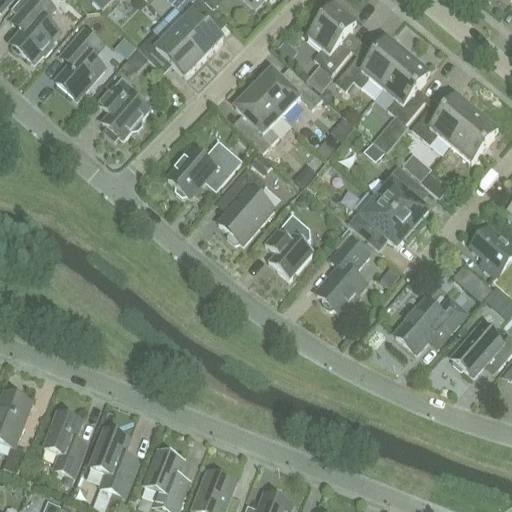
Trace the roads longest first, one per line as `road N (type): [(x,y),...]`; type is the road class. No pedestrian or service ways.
road 1 (residential): [(116,194),(293,339),(440,413),(511,436)]
road 2 (residential): [(419,511),(0,345)]
road 3 (residential): [(116,194),(311,0)]
road 4 (residential): [(116,194),(0,93)]
road 5 (residential): [(422,268),(511,164)]
